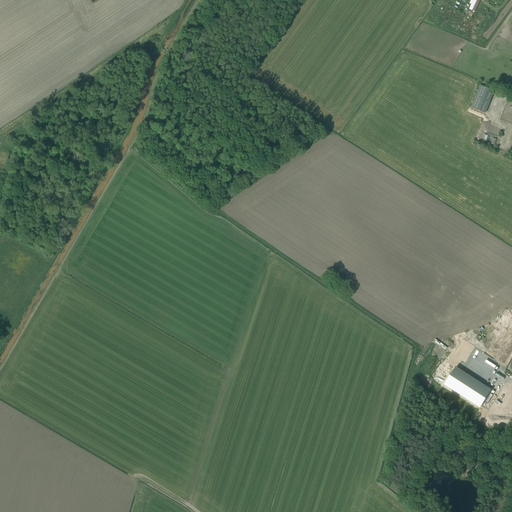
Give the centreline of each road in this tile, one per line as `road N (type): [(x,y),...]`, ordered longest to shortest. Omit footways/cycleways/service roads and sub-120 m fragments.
road 1 (track): [(200,0),(132,144)]
road 2 (track): [(0,132),(109,62)]
